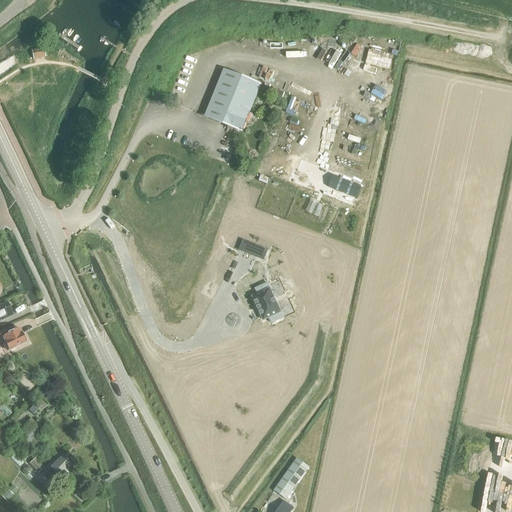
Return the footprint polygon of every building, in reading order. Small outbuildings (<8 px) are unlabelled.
[(390,67),(394,68),(396,50),(369,46),(366,72),(383,75),(382,82),(387,83),(390,67)] [(43,49),(31,51),(33,60),(44,57),(43,49)] [(346,70),(357,70),(357,58),(346,58),(346,70)] [(205,117),(228,127),(242,132),(245,124),(249,116),(260,87),(261,86),(223,71),(205,117)] [(353,175),(349,189),(361,192),(365,179),(353,175)] [(261,176),(259,182),(267,184),(269,179),(261,176)] [(260,248),(256,258),(263,261),(267,251),(260,248)] [(90,273),(93,279),(97,277),(92,269),(91,267),(84,271),(85,275),(90,273)] [(258,295),(252,298),(263,321),(269,319),(271,324),(284,318),(281,312),(280,313),(270,290),(271,290),(268,284),(255,290),(258,295)] [(0,306),(0,321),(12,316),(6,303),(0,306)] [(0,332),(0,339),(1,339),(8,352),(26,343),(22,334),(19,336),(17,331),(7,336),(5,331),(0,332)] [(35,404),(28,411),(33,415),(40,408),(35,404)] [(8,449),(4,454),(10,459),(14,455),(8,449)] [(50,468),(51,469),(45,475),(43,477),(48,481),(50,479),(55,474),(59,477),(71,465),(62,456),(50,468)] [(29,464),(38,473),(43,468),(34,459),(29,464)] [(275,492),(286,500),(292,492),(309,468),(297,460),(274,492),(275,492)] [(498,494),(511,496),(511,486),(495,484),(490,510),(501,511),(509,511),(511,505),(497,502),(498,494)] [(12,495),(17,490),(12,486),(1,497),(7,502),(13,496),(12,495)] [(277,511),(291,511),(294,509),(285,502),(277,511)]
